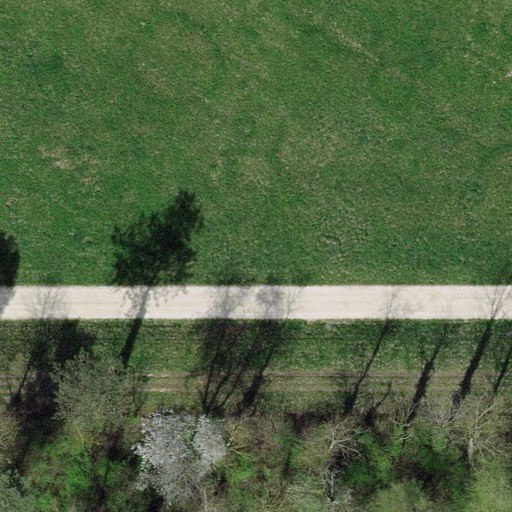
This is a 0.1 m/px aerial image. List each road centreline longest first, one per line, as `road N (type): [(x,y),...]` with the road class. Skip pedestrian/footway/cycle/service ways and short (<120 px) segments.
road 1 (track): [(0,387),(511,384)]
road 2 (track): [(0,298),(511,296)]
